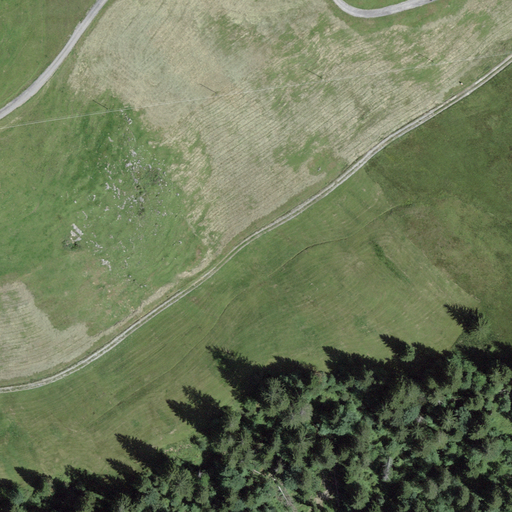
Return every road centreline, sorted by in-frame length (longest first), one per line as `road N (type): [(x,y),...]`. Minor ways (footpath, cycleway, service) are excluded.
road 1 (track): [(511,60),(96,357),(0,393)]
road 2 (track): [(0,113),(66,54),(105,0)]
